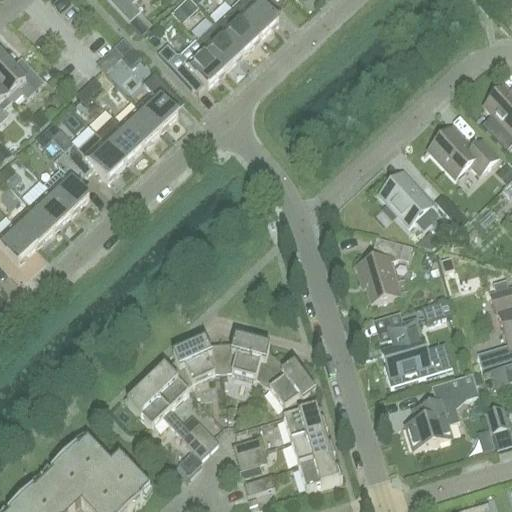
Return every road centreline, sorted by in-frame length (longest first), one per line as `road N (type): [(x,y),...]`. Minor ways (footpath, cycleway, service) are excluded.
road 1 (residential): [(0,325),(224,120)]
road 2 (residential): [(382,507),(300,227)]
road 3 (residential): [(300,227),(470,62),(511,48)]
road 4 (residential): [(224,120),(354,0)]
road 5 (residential): [(382,507),(511,468)]
road 6 (residential): [(300,227),(277,181),(224,120)]
